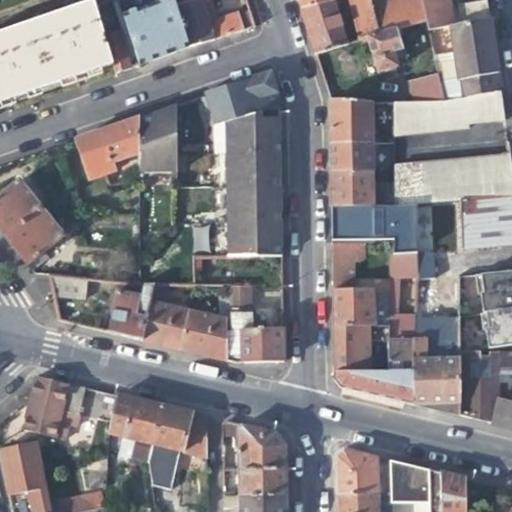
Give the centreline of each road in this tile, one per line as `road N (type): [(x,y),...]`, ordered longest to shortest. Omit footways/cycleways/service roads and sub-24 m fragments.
road 1 (residential): [(284,43),(306,108),(309,411)]
road 2 (residential): [(13,340),(309,411)]
road 3 (residential): [(0,139),(284,43)]
road 4 (residential): [(309,411),(511,460)]
